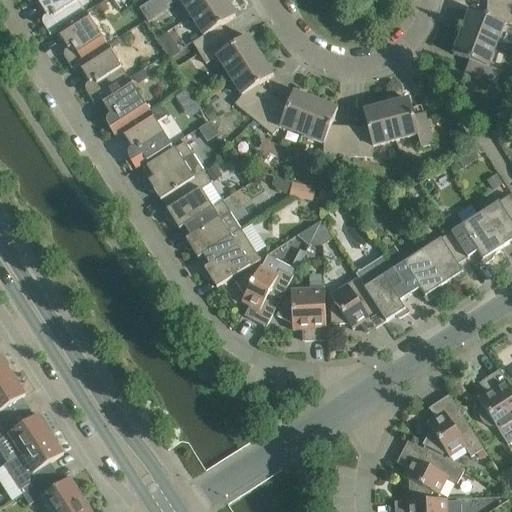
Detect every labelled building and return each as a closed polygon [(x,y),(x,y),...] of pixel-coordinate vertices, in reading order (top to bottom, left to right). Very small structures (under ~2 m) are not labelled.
[(56,32),(86,13),(77,0),(35,0),(46,16),(44,17),(43,18),(43,19),(42,20),(42,21),(42,22),(42,23),(43,24),(43,25),(49,35),(50,37),(57,32),(56,32)] [(164,0),(168,6),(177,0),(179,0),(191,18),(218,0),(164,0)] [(224,0),(218,0),(191,18),(204,37),(193,44),(199,54),(222,40),(215,30),(235,17),(224,0)] [(470,11),(461,33),(496,46),(504,25),(511,24),(511,0),(492,0),(492,19),(470,11)] [(147,4),(139,9),(148,23),(156,18),(147,4)] [(78,65),(107,46),(86,13),(56,32),(57,32),(67,49),(66,49),(65,50),(65,51),(64,52),(64,53),(63,54),(63,55),(64,56),(64,58),(64,59),(71,70),(78,65)] [(496,46),(461,33),(453,55),(475,63),(470,74),(495,84),(500,72),(488,67),(496,46)] [(222,40),(199,54),(206,65),(217,58),(230,77),(260,57),(248,37),(228,49),(222,40)] [(118,40),(110,45),(113,49),(121,44),(118,40)] [(99,98),(128,80),(107,46),(78,65),(89,82),(88,83),(87,84),(86,84),(86,85),(85,86),(85,87),(85,89),(85,90),(85,91),(86,92),(92,101),(92,102),(93,103),(99,99),(99,98)] [(260,57),(230,77),(242,97),(235,105),(254,121),(269,102),(253,89),(273,77),(260,57)] [(120,132),(150,113),(128,80),(99,98),(99,99),(110,116),(109,116),(108,117),(108,118),(107,119),(106,120),(106,121),(106,122),(106,123),(107,124),(107,125),(114,135),(113,135),(114,136),(121,132),(120,132)] [(269,102),(254,121),(272,136),(279,127),(302,136),(315,102),(293,93),(284,115),(269,102)] [(409,100),(386,106),(395,142),(396,141),(409,138),(417,136),(420,149),(433,146),(426,119),(424,114),(413,117),(409,100)] [(315,102),(302,136),(324,145),(323,156),(347,157),(349,133),(329,132),(337,110),(315,102)] [(349,133),(347,157),(371,159),(372,147),(395,142),(386,106),(363,112),(369,135),(349,133)] [(128,158),(129,158),(135,168),(136,170),(171,147),(157,123),(166,117),(160,107),(150,113),(120,132),(121,132),(132,149),(131,149),(130,150),(128,152),(128,154),(128,155),(128,156),(128,157),(128,158)] [(185,143),(143,170),(150,181),(144,185),(147,190),(148,191),(149,192),(150,192),(151,192),(151,193),(152,193),(152,192),(153,192),(154,192),(160,201),(204,173),(204,172),(193,155),(185,143)] [(204,173),(160,201),(163,200),(169,210),(162,214),(166,219),(166,220),(167,221),(168,221),(169,222),(170,222),(171,222),(172,221),(173,221),(178,230),(223,202),(222,201),(212,208),(201,191),(211,184),(204,173)] [(291,196),(299,198),(302,186),(294,184),(291,196)] [(302,186),(299,198),(310,201),(313,189),(302,186)] [(511,200),(509,196),(480,215),(501,249),(510,243),(511,244),(511,245),(511,244),(511,200)] [(223,202),(178,230),(179,231),(181,229),(187,239),(181,243),(184,249),(185,249),(185,250),(186,250),(186,251),(187,251),(188,251),(189,251),(190,251),(191,250),(197,259),(241,231),(241,230),(231,237),(220,220),(230,213),(223,202)] [(463,226),(451,234),(467,259),(477,253),(485,265),(491,262),(491,261),(492,260),(493,260),(493,259),(493,258),(493,257),(493,256),(493,255),(493,254),(501,249),(480,215),(478,216),(471,206),(456,215),(463,226)] [(321,222),(297,237),(309,246),(310,244),(321,222)] [(322,247),(321,222),(310,244),(322,247)] [(333,240),(321,222),(322,247),(333,240)] [(241,231),(197,259),(197,260),(200,258),(206,268),(199,272),(203,278),(204,279),(205,279),(206,280),(207,280),(208,280),(209,280),(210,279),(216,289),(260,261),(241,231)] [(451,234),(422,252),(444,286),(453,280),(453,281),(454,281),(455,282),(456,282),(457,282),(458,282),(459,282),(460,281),(465,278),(457,266),(467,259),(451,234)] [(395,249),(384,256),(393,270),(410,296),(420,289),(428,302),(433,298),(434,298),(435,297),(435,296),(436,295),(436,294),(436,293),(435,292),(435,291),(444,286),(422,252),(404,263),(395,249)] [(300,251),(293,264),(298,266),(305,253),(300,251)] [(384,256),(356,274),(359,279),(358,279),(386,323),(395,317),(396,317),(396,318),(397,319),(398,319),(399,319),(400,319),(401,319),(402,318),(408,315),(400,302),(410,296),(393,270),(384,256)] [(265,329),(292,278),(279,271),(276,275),(260,267),(257,272),(253,270),(234,282),(244,297),(241,302),(251,308),(245,318),(265,329)] [(331,304),(330,304),(331,326),(349,325),(352,330),(361,324),(368,334),(386,323),(358,279),(330,297),(334,302),(331,304)] [(326,341),(324,289),(290,291),(291,298),(287,298),(286,297),(276,317),(292,325),(292,331),(303,331),(304,342),(326,341)] [(0,384),(12,376),(7,367),(9,366),(3,357),(1,359),(0,357),(0,384)] [(511,443),(511,390),(499,371),(479,384),(485,394),(477,399),(481,405),(479,408),(479,412),(479,416),(480,419),(482,422),(485,425),(488,427),(492,428),(496,427),(508,447),(511,443)] [(12,376),(0,384),(0,426),(12,419),(6,409),(25,396),(19,386),(21,385),(15,376),(13,378),(12,376)] [(431,430),(422,445),(441,456),(442,455),(445,453),(449,458),(464,448),(471,458),(483,450),(449,396),(428,409),(435,419),(427,424),(431,430)] [(12,419),(0,426),(0,451),(7,463),(21,455),(50,436),(49,434),(51,433),(41,417),(39,418),(38,416),(35,418),(19,428),(12,419)] [(7,463),(3,466),(16,485),(23,496),(45,481),(39,471),(63,456),(57,446),(59,444),(53,436),(51,437),(50,436),(21,455),(7,463)] [(407,442),(396,464),(407,469),(403,477),(408,480),(409,498),(431,497),(432,493),(438,496),(447,479),(457,485),(464,471),(407,442)] [(45,481),(23,496),(29,506),(40,499),(48,511),(61,511),(82,499),(76,490),(78,489),(72,480),(70,482),(69,480),(63,484),(52,491),(45,481)] [(61,511),(92,511),(84,499),(82,501),(82,499),(61,511)] [(446,511),(446,500),(394,503),(394,511),(446,511)]
